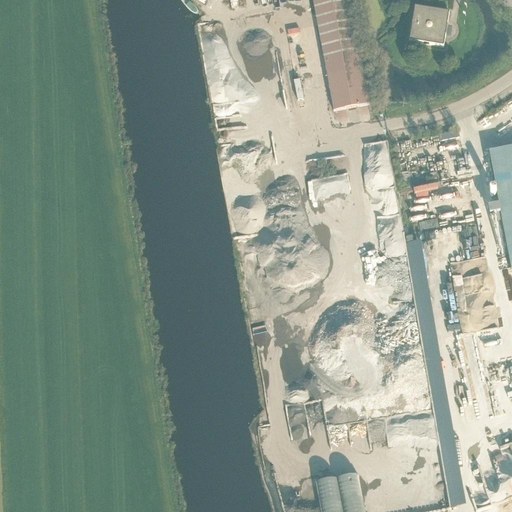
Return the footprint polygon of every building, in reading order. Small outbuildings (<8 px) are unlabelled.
[(313,0),(334,112),(369,105),(349,0),(313,0)] [(444,48),(449,13),(415,8),(409,42),(444,48)] [(511,271),(511,148),(489,153),(499,206),(488,208),(490,216),(500,214),(511,271)] [(449,241),(451,255),(462,253),(460,239),(449,241)] [(478,468),(491,503),(508,497),(494,462),(478,468)] [(325,511),(366,511),(360,474),(337,478),(338,487),(333,488),(333,492),(328,493),(329,500),(324,501),(325,511)] [(480,510),(482,510),(483,510),(485,510),(486,509),(487,507),(487,506),(487,504),(487,503),(486,502),(485,501),(484,500),(482,500),(481,500),(479,501),(478,502),(478,503),(478,505),(478,506),(478,508),(479,509),(480,510)]
